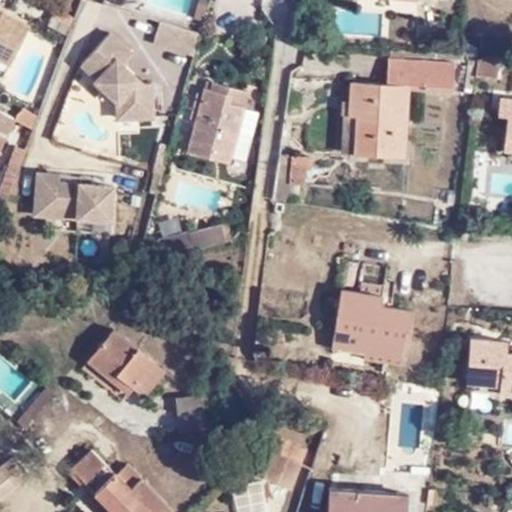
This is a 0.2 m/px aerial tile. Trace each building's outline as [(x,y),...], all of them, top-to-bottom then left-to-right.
[(71,14),(53,4),(49,13),(68,23),(71,14)] [(0,52),(8,57),(29,20),(2,5),(0,8),(0,52)] [(191,53),(197,30),(157,17),(150,40),(191,53)] [(107,29),(80,59),(116,97),(117,114),(150,113),(149,79),(139,79),(119,60),(129,48),(107,29)] [(12,92),(36,101),(54,52),(30,43),(12,92)] [(498,53),(477,51),(475,73),(496,75),(498,53)] [(351,107),(345,156),(394,161),(401,100),(444,104),(447,72),(385,65),(382,88),(345,84),(343,107),(351,107)] [(228,99),(229,91),(205,85),(192,82),(189,93),(188,93),(181,117),(196,122),(189,148),(229,158),(237,128),(242,108),(243,103),(228,99)] [(244,95),(229,91),(228,99),(243,103),(244,95)] [(511,95),(500,95),(499,111),(508,112),(504,146),(504,149),(511,149),(511,95)] [(37,113),(20,105),(19,108),(16,110),(12,117),(15,118),(31,127),(37,113)] [(256,112),(242,108),(237,128),(252,131),(256,112)] [(0,145),(15,118),(12,117),(0,109),(0,145)] [(314,152),(279,149),(274,196),(290,199),(291,193),(299,194),(300,184),(305,185),(307,169),(312,170),(314,152)] [(158,172),(163,156),(154,154),(150,169),(158,172)] [(110,219),(113,180),(57,177),(57,169),(32,167),(29,213),(110,219)] [(188,236),(190,249),(214,245),(225,242),(223,230),(188,236)] [(190,249),(188,236),(159,242),(162,255),(190,249)] [(340,287),(338,298),(382,305),(384,294),(340,287)] [(382,305),(338,298),(332,337),(367,342),(365,349),(407,356),(414,310),(382,305)] [(447,317),(448,314),(434,313),(431,341),(444,341),(447,317)] [(145,399),(166,375),(113,333),(89,365),(112,383),(116,378),(133,391),(145,399)] [(367,342),(332,337),(330,347),(365,352),(365,349),(367,342)] [(472,337),(466,381),(501,384),(502,394),(511,395),(511,352),(506,352),(506,341),(472,337)] [(407,356),(365,349),(365,352),(364,358),(405,365),(407,356)] [(116,378),(112,383),(129,396),(133,391),(116,378)] [(44,382),(15,415),(25,423),(54,391),(44,382)] [(205,399),(197,400),(178,401),(182,434),(208,431),(206,403),(205,399)] [(282,447),(305,456),(310,446),(288,436),(282,447)] [(106,486),(115,478),(86,451),(68,469),(105,504),(115,496),(106,486)] [(265,477),(289,488),(301,460),(276,451),(265,477)] [(0,502),(28,479),(12,459),(0,469),(0,502)] [(150,511),(167,511),(171,509),(127,466),(115,478),(150,511)] [(150,511),(115,478),(106,486),(115,496),(105,504),(112,511),(150,511)] [(401,511),(405,492),(340,481),(332,479),(328,503),(326,511),(401,511)]
